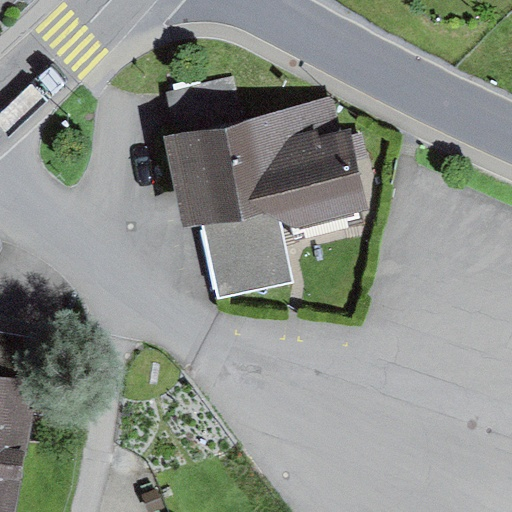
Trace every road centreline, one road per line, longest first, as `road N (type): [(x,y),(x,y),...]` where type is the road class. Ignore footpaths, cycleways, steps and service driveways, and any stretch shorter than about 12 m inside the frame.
road 1 (residential): [(85,511),(104,427),(93,247),(0,163)]
road 2 (tertiary): [(264,0),(344,49),(511,128)]
road 3 (secondary): [(109,0),(0,113)]
